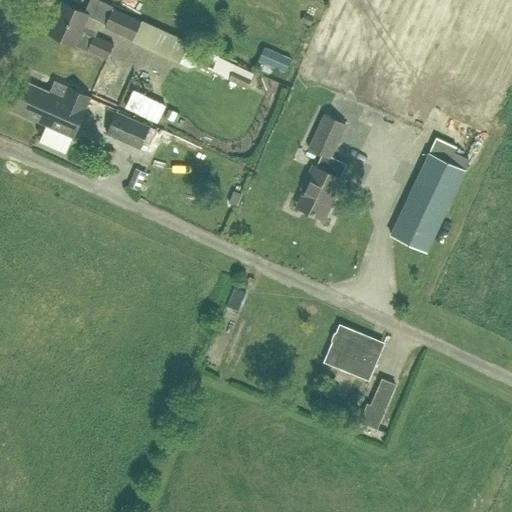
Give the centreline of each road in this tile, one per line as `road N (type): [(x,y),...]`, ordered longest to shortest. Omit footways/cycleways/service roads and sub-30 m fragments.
road 1 (unknown): [(0,149),(374,319)]
road 2 (unknown): [(376,182),(374,319),(511,382)]
